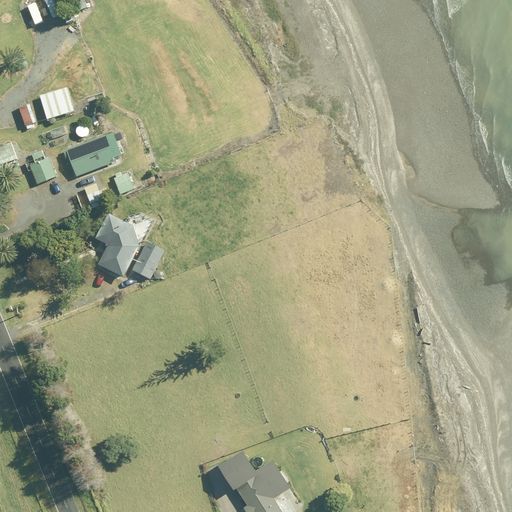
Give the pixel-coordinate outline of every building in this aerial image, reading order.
[(58,0),(45,0),(54,19),(63,15),(57,1),(58,0)] [(70,0),(77,13),(90,7),(88,3),(90,1),(89,0),(70,0)] [(38,28),(37,18),(12,21),(13,31),(38,28)] [(49,119),(76,112),(70,90),(44,96),(49,119)] [(31,105),(21,108),(27,127),(37,124),(31,105)] [(89,127),(77,126),(77,139),(88,139),(89,127)] [(76,177),(126,159),(116,133),(67,152),(76,177)] [(0,156),(3,165),(20,159),(13,141),(0,145),(0,156)] [(41,183),(59,176),(50,157),(33,165),(41,183)] [(122,195),(137,190),(131,173),(116,178),(122,195)] [(94,206),(108,201),(101,184),(88,188),(94,206)] [(137,226),(112,214),(100,240),(113,245),(103,265),(129,278),(143,247),(137,226)] [(153,280),(169,251),(151,241),(135,270),(153,280)] [(277,460),(263,470),(250,450),(225,467),(254,511),(287,511),(278,499),(295,487),(277,460)] [(350,490),(337,486),(331,506),(344,510),(350,490)]
